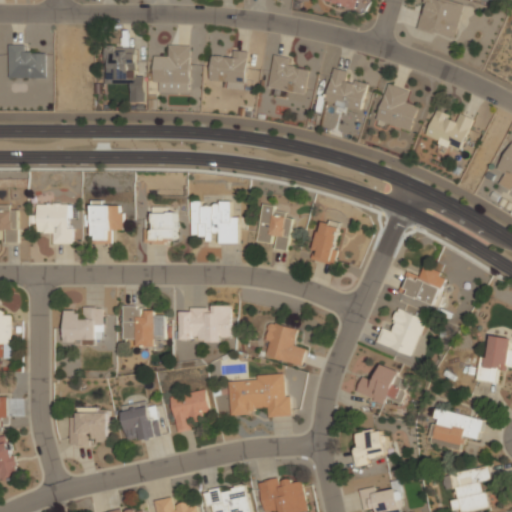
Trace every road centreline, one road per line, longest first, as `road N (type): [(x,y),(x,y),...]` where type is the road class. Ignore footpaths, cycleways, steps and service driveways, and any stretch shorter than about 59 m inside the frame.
road 1 (tertiary): [(0,152),(262,163),(405,206),(511,264)]
road 2 (tertiary): [(511,235),(419,184),(305,144),(142,125),(0,125)]
road 3 (residential): [(57,13),(57,0),(57,13),(219,16),(317,31),(424,63),(511,102)]
road 4 (residential): [(358,310),(285,282),(231,274),(0,274)]
road 5 (residential): [(419,184),(335,364),(322,413),(317,444),(333,511)]
road 6 (residential): [(6,511),(58,491),(234,451),(317,444)]
road 7 (residential): [(38,274),(40,425),(58,491)]
